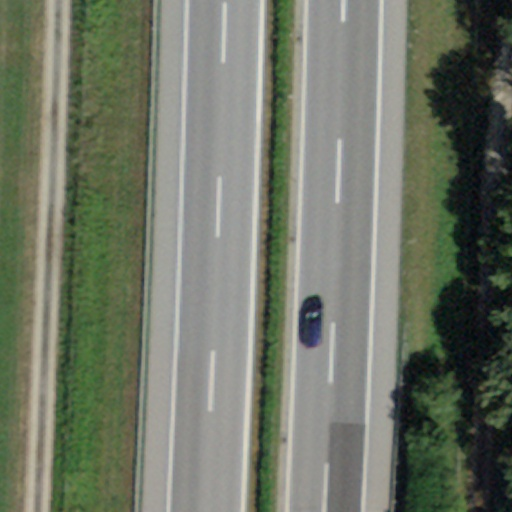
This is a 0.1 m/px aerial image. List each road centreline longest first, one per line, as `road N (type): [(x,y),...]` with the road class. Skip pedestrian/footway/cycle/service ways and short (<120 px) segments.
road 1 (motorway): [(228,0),(207,511)]
road 2 (motorway): [(324,511),(344,0)]
road 3 (track): [(26,511),(45,0)]
road 4 (track): [(483,511),(495,251),(511,123)]
